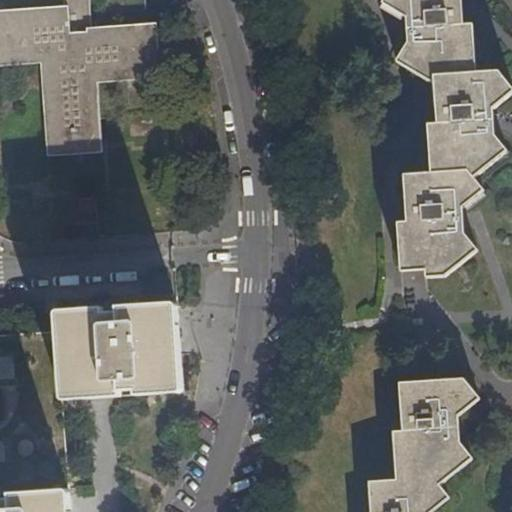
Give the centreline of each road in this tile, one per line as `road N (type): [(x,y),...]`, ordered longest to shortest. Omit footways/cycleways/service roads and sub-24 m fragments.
road 1 (residential): [(208,511),(226,480),(251,382),(260,257)]
road 2 (residential): [(260,257),(244,81),(217,0)]
road 3 (residential): [(260,257),(0,276)]
